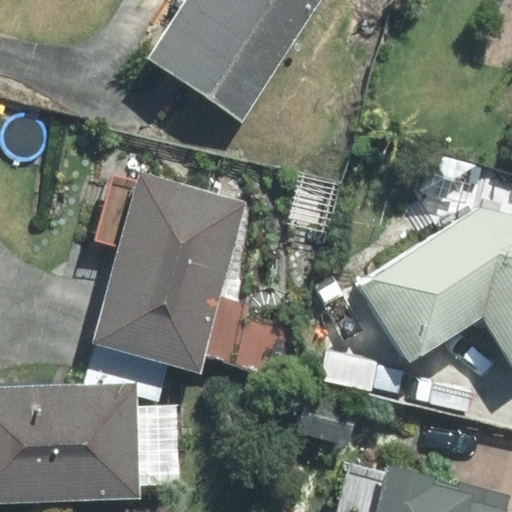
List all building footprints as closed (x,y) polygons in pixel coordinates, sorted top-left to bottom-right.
[(237,128),(314,0),(171,0),(133,64),(237,128)] [(193,382),(240,209),(120,176),(73,349),(193,382)] [(511,190),(342,288),(390,370),(467,326),(498,379),(511,371),(511,190)] [(0,507),(169,508),(169,405),(123,405),(123,387),(0,386),(0,507)] [(497,511),(498,509),(407,496),(410,470),(365,463),(357,511),(497,511)]
